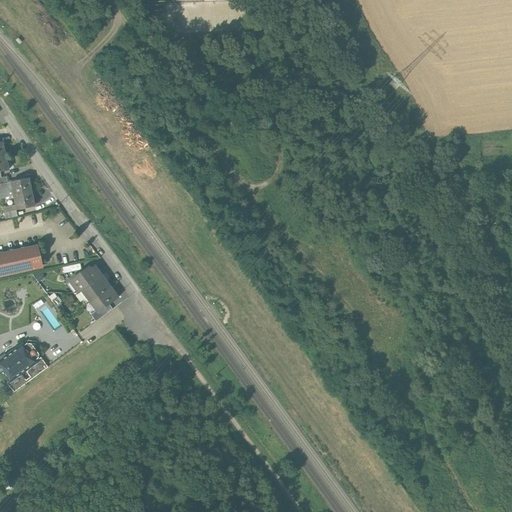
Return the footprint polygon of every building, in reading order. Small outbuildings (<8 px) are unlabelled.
[(5,157),(0,157),(0,172),(8,171),(5,157)] [(7,183),(0,184),(0,199),(14,197),(31,193),(28,179),(7,183)] [(31,193),(14,197),(17,210),(34,207),(31,193)] [(15,211),(4,213),(6,219),(16,217),(15,211)] [(0,276),(44,267),(38,243),(0,250),(0,276)] [(80,264),(62,268),(63,274),(81,270),(80,264)] [(84,270),(69,282),(78,294),(81,291),(102,276),(94,266),(90,270),(89,268),(85,272),(84,270)] [(102,276),(81,291),(90,302),(110,288),(102,276)] [(110,288),(90,302),(96,311),(104,306),(105,308),(109,305),(118,298),(110,288)] [(96,311),(95,311),(90,315),(95,322),(112,310),(109,305),(105,308),(104,306),(96,311)] [(22,345),(8,355),(3,354),(0,356),(0,371),(3,372),(9,381),(15,377),(16,378),(21,375),(26,371),(30,368),(30,366),(35,362),(34,361),(37,358),(38,354),(31,345),(27,344),(23,346),(22,345)] [(37,358),(34,361),(35,362),(30,366),(30,368),(26,371),(31,379),(47,368),(40,358),(38,360),(37,358)] [(21,375),(16,378),(15,377),(9,381),(6,383),(13,392),(27,382),(21,375)]
